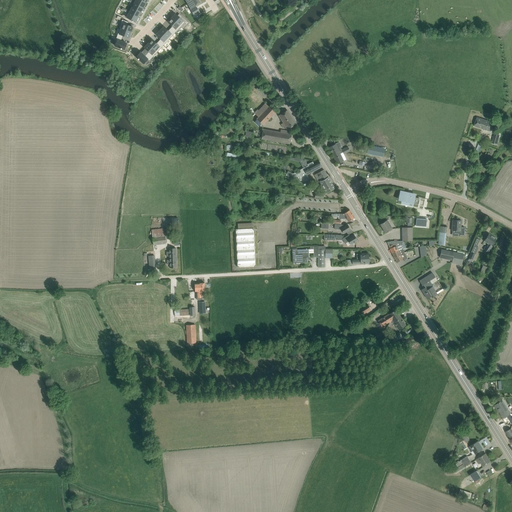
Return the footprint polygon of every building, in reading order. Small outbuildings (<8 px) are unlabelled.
[(185,0),(194,15),(194,16),(200,12),(196,6),(201,3),(199,0),(185,0)] [(134,3),(132,8),(140,12),(143,7),(134,3)] [(132,8),(129,12),(138,17),(140,12),(132,8)] [(129,12),(126,17),(135,22),(138,17),(129,12)] [(175,14),(172,18),(179,25),(183,21),(184,22),(187,20),(182,16),(180,18),(175,14)] [(172,18),(168,22),(172,26),(170,28),(175,33),(177,30),(175,29),(179,25),(172,18)] [(122,20),(121,23),(123,24),(121,29),(131,32),(133,27),(127,25),(128,22),(122,20)] [(164,26),(160,31),(167,38),(171,34),(173,35),(175,33),(170,28),(168,31),(164,26)] [(118,33),(117,36),(122,38),(123,35),(129,38),(131,32),(121,29),(119,34),(118,33)] [(160,31),(156,35),(160,39),(158,41),(163,46),(165,43),(164,41),(167,38),(160,31)] [(117,40),(115,46),(124,49),(126,43),(121,41),(122,38),(117,36),(115,40),(117,40)] [(152,39),(148,43),(155,50),(159,46),(161,48),(163,46),(158,41),(156,43),(152,39)] [(148,43),(144,48),(149,52),(147,54),(151,58),(154,56),(152,54),(155,50),(148,43)] [(140,52),(136,56),(143,63),(147,59),(149,61),(151,58),(147,54),(145,56),(140,52)] [(263,125),(272,116),(275,113),(269,106),(257,119),(263,125)] [(297,125),(287,110),(279,115),(288,130),(297,125)] [(476,122),(474,126),(491,131),(491,129),(493,122),(477,117),(476,122)] [(283,130),(283,133),(263,129),(261,139),(290,144),(292,135),(287,134),(288,131),(283,130)] [(493,134),(491,143),(497,145),(500,136),(493,134)] [(332,153),(341,149),(340,147),(341,146),(339,142),(335,144),(329,147),(332,153)] [(341,155),(340,154),(343,152),(344,154),(350,151),(348,147),(341,150),(341,149),(332,153),(334,158),(341,155)] [(344,161),(341,155),(334,158),(337,164),(344,161)] [(311,173),(318,169),(322,167),(319,162),(314,165),(313,162),(307,165),(308,166),(293,174),(288,171),(287,174),(298,180),(302,181),(305,182),(310,181),(307,175),(311,173)] [(328,177),(324,170),(315,175),(317,179),(320,177),(322,180),(328,177)] [(326,193),(331,190),(335,188),(328,177),(322,180),(319,181),(321,185),(319,186),(321,188),(323,187),(326,193)] [(400,192),(399,196),(402,196),(401,201),(412,203),(412,206),(418,207),(420,199),(414,197),(415,195),(400,192)] [(338,219),(345,219),(346,218),(348,221),(354,218),(350,210),(344,214),(338,214),(338,219)] [(416,226),(426,226),(427,219),(416,218),(416,226)] [(392,229),(387,220),(380,224),(386,233),(392,229)] [(452,220),(452,231),(460,231),(461,220),(452,220)] [(255,261),(253,228),(253,223),(237,224),(238,229),(236,229),(237,267),(255,266),(255,261)] [(340,225),(341,224),(335,224),(335,229),(341,230),(344,233),(350,229),(348,224),(344,227),(343,225),(340,225)] [(402,227),(402,241),(412,241),(412,227),(402,227)] [(164,228),(151,230),(153,245),(166,244),(164,228)] [(324,234),(324,240),(344,240),(345,243),(347,246),(350,244),(351,244),(353,243),(357,240),(354,235),(350,237),(349,235),(344,237),(343,238),(342,235),(324,234)] [(488,253),(490,250),(492,246),(496,239),(489,234),(486,238),(484,241),(489,244),(487,247),(486,246),(484,250),(488,253)] [(402,250),(403,249),(402,248),(401,249),(399,244),(394,247),(393,244),(389,246),(390,248),(390,249),(392,253),(398,250),(398,251),(400,250),(402,250)] [(325,246),(313,246),(313,249),(313,252),(314,257),(318,257),(318,267),(325,267),(325,258),(325,249),(325,246)] [(169,252),(167,252),(167,256),(169,256),(169,260),(167,260),(167,264),(169,264),(170,268),(177,267),(176,248),(169,249),(169,252)] [(309,252),(308,249),(297,250),(297,248),(292,248),(292,252),(293,252),(293,258),(296,258),(296,263),(307,263),(307,258),(309,257),(309,252)] [(441,249),(439,257),(452,260),(451,263),(461,265),(464,254),(441,249)] [(402,254),(400,250),(398,251),(398,250),(392,253),(394,258),(397,262),(403,259),(404,261),(408,259),(404,253),(402,254)] [(471,252),(467,260),(473,262),(476,254),(471,252)] [(352,264),(369,263),(369,253),(357,254),(358,259),(352,260),(352,264)] [(432,273),(419,281),(422,285),(423,285),(425,287),(421,290),(427,299),(432,295),(433,296),(437,294),(431,284),(432,284),(430,280),(435,277),(432,273)] [(205,291),(205,288),(204,283),(195,283),(195,291),(196,291),(197,298),(202,297),(202,291),(205,291)] [(391,300),(385,304),(387,308),(393,305),(391,300)] [(360,316),(371,309),(367,304),(357,311),(360,316)] [(406,325),(397,311),(396,309),(389,314),(392,319),(391,320),(393,323),(394,322),(398,330),(406,325)] [(381,326),(391,320),(392,319),(389,314),(378,321),(381,326)] [(196,343),(195,325),(186,325),(187,343),(196,343)] [(388,333),(386,329),(381,332),(385,338),(390,336),(388,333)] [(504,418),(508,415),(510,414),(502,401),(495,405),(497,409),(498,409),(504,418)] [(475,453),(478,451),(483,449),(478,442),(469,447),(471,451),(473,450),(475,453)] [(483,466),(486,464),(490,461),(486,454),(477,459),(479,463),(481,462),(483,466)] [(461,469),(463,468),(471,463),(467,456),(461,460),(461,461),(457,463),(461,469)] [(481,477),(477,471),(470,475),(474,482),(481,477)]
